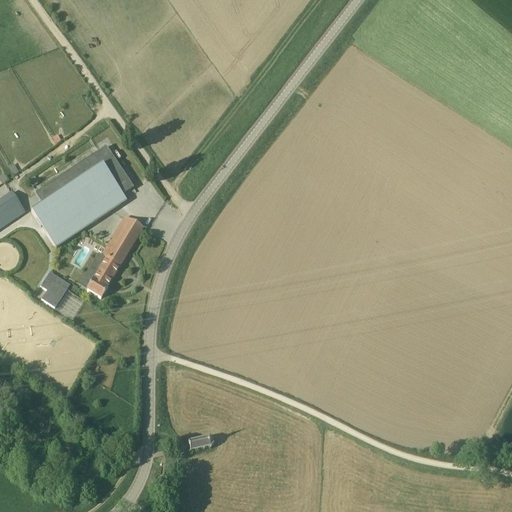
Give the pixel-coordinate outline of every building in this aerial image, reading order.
[(55,250),(126,203),(121,194),(131,187),(113,159),(105,148),(35,195),(42,206),(31,213),(55,250)] [(0,199),(0,230),(25,214),(11,193),(0,199)] [(143,229),(136,224),(125,218),(102,256),(106,259),(93,280),(88,278),(85,278),(80,286),(81,288),(101,300),(107,289),(107,288),(120,267),(143,229)] [(51,285),(45,281),(40,288),(46,292),(41,300),(55,309),(66,293),(52,284),(51,285)] [(212,446),(213,446),(214,445),(213,445),(212,442),(213,441),(212,440),(211,441),(209,439),(209,438),(208,438),(208,439),(202,440),(202,439),(201,440),(195,442),(195,441),(194,441),(194,442),(189,443),(189,442),(188,442),(188,443),(187,443),(187,444),(188,444),(190,452),(189,452),(189,453),(190,453),(190,454),(191,454),(191,453),(197,452),(197,453),(198,452),(203,451),(204,451),(204,450),(210,449),(210,450),(211,450),(211,449),(212,446)]
